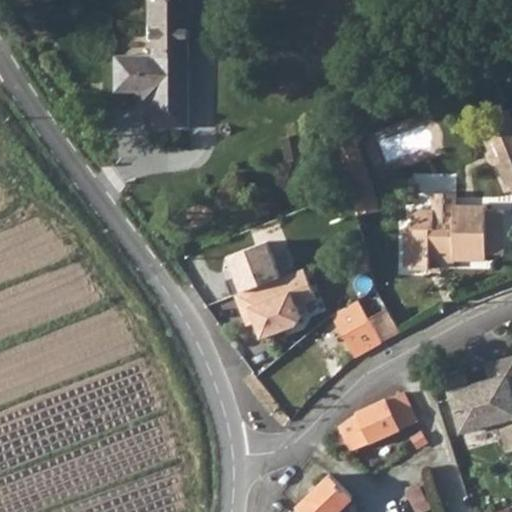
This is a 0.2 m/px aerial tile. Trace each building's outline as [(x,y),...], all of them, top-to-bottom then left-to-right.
[(152,54),(114,55),(114,91),(151,92),(151,128),(190,128),(188,0),(151,0),(152,24),(148,24),(148,38),(152,38),(152,54)] [(511,188),(511,115),(509,109),(482,119),(492,143),(496,141),(503,158),(499,160),(510,189),(511,188)] [(354,133),(334,142),(352,192),(357,216),(372,213),(368,199),(376,197),(374,186),(354,133)] [(376,197),(368,199),(372,213),(379,211),(376,197)] [(415,222),(407,223),(407,264),(432,264),(432,248),(441,248),(442,260),(462,259),(462,258),(490,258),(491,252),(506,252),(506,207),(487,208),(487,203),(458,203),(458,208),(439,209),(439,205),(415,205),(415,222)] [(234,282),(223,286),(230,301),(234,299),(280,280),(266,245),(225,262),(234,282)] [(280,280),(234,299),(240,316),(242,315),(248,329),(255,326),(261,343),(297,328),(302,319),(297,309),(316,301),(304,271),(280,280)] [(374,292),(331,315),(356,357),(381,342),(372,326),(389,317),(374,292)] [(462,379),(445,384),(459,434),(497,424),(505,453),(511,451),(511,403),(510,396),(511,394),(511,359),(484,367),(488,382),(465,389),(462,379)] [(356,415),(341,426),(344,433),(339,437),(337,440),(336,444),(338,448),(343,451),(348,452),(354,446),(357,449),(420,417),(409,391),(388,401),(387,400),(381,403),(356,415)] [(318,459),(285,491),(299,505),(332,473),(318,459)] [(332,475),(294,511),(339,511),(354,498),(332,475)]
